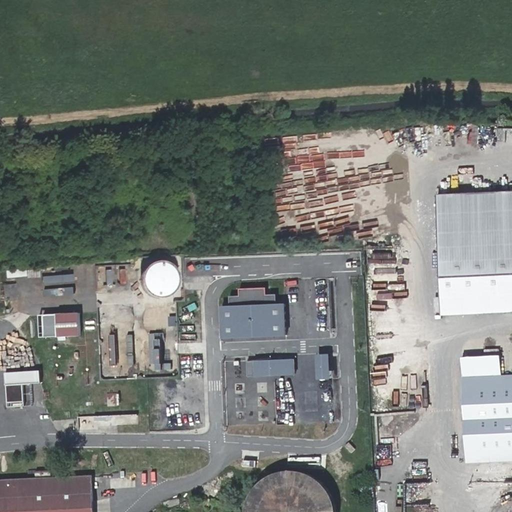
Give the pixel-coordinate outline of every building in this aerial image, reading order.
[(511,192),(439,196),(445,317),(511,314),(511,192)] [(182,255),(129,258),(130,266),(94,268),(95,300),(96,314),(98,379),(179,376),(176,304),(184,304),(182,255)] [(16,297),(16,280),(2,281),(3,297),(16,297)] [(231,304),(222,304),(223,337),(288,335),(287,301),(278,301),(278,293),(268,293),(268,286),(241,287),(241,294),(231,294),(231,304)] [(82,337),(82,317),(60,318),(61,338),(82,337)] [(334,377),(331,352),(317,353),(320,378),(334,377)] [(248,359),(249,376),(297,373),(296,357),(248,359)] [(511,467),(511,379),(502,380),(502,362),(464,363),(469,469),(511,467)] [(8,378),(9,403),(47,402),(46,376),(8,378)] [(150,423),(149,413),(82,416),(82,427),(150,423)] [(182,468),(181,459),(161,460),(161,469),(182,468)] [(303,471),(288,469),(274,472),(261,480),(252,492),(247,506),(246,511),(335,511),(334,501),(327,487),(317,477),(303,471)] [(0,483),(0,511),(110,511),(110,507),(93,508),(91,479),(0,483)]
